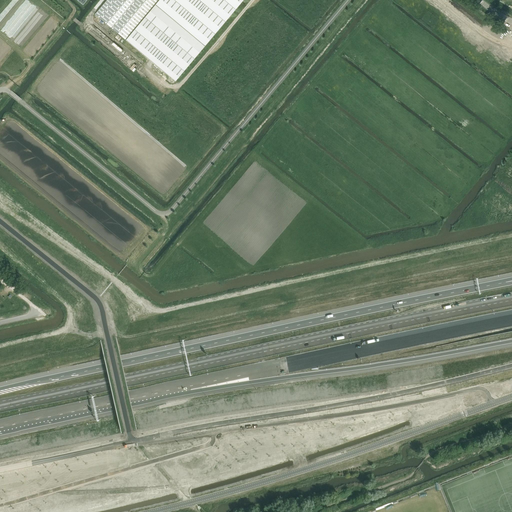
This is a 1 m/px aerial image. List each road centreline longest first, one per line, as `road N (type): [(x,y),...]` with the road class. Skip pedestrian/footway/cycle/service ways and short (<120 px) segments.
road 1 (motorway): [(511,297),(0,406)]
road 2 (motorway): [(501,283),(0,390)]
road 3 (tertiary): [(511,397),(153,511)]
road 4 (motorway): [(188,385),(511,319)]
road 5 (motorway): [(188,385),(511,342)]
road 6 (motorway): [(0,426),(188,385)]
